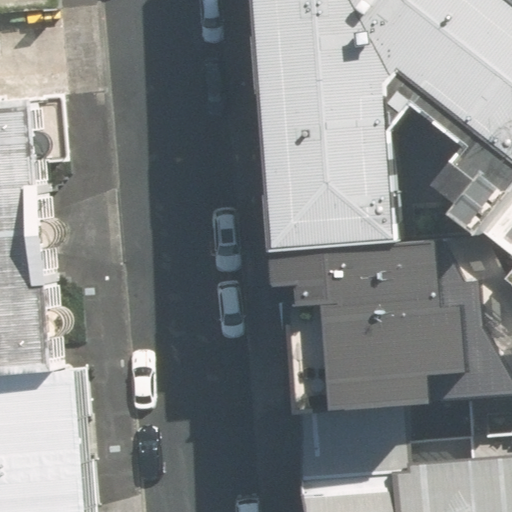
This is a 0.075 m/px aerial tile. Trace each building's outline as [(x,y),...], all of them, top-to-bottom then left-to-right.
[(511,0),(264,0),(277,160),(284,249),(408,238),(399,129),(418,106),(475,151),(447,186),(475,209),(463,224),(475,233),(487,232),(489,232),(493,229),(511,203),(511,0)] [(0,372),(74,366),(63,229),(53,93),(0,97),(0,372)] [(511,203),(493,229),(511,243),(511,203)] [(408,238),(284,249),(301,370),(307,410),(416,400),(508,391),(491,241),(408,238)] [(74,366),(0,372),(0,511),(101,511),(89,365),(74,366)] [(511,511),(511,456),(421,463),(416,400),(307,410),(317,434),(312,483),(317,511),(511,511)]
